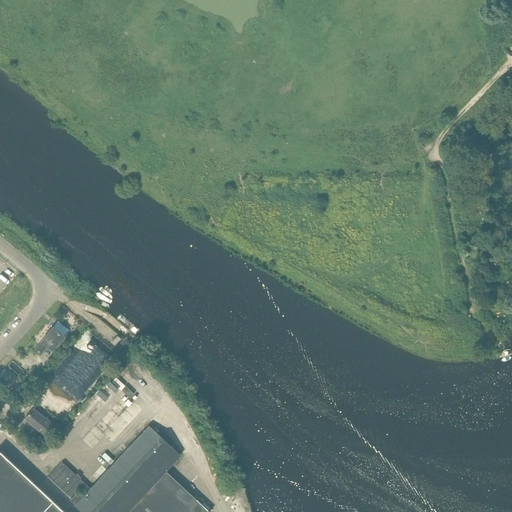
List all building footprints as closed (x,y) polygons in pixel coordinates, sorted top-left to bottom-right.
[(41,341),(35,349),(41,354),(47,346),(52,350),(64,336),(64,335),(68,329),(58,321),(53,327),(53,326),(52,327),(41,341)] [(6,368),(1,374),(0,374),(0,381),(19,396),(28,385),(6,368)] [(124,401),(53,477),(89,511),(125,511),(165,470),(180,454),(124,401)] [(24,418),(44,434),(52,424),(32,408),(24,418)] [(64,511),(0,451),(0,511),(64,511)] [(178,479),(188,488),(196,479),(177,461),(172,465),(182,474),(178,479)] [(165,470),(125,511),(208,511),(209,511),(165,470)]
